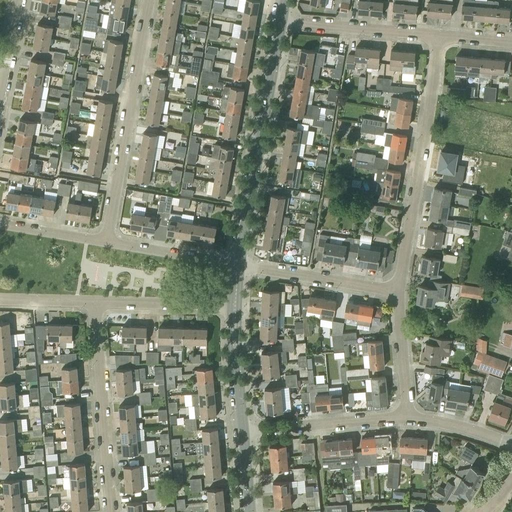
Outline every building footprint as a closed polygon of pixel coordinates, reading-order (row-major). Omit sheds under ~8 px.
[(58,2),(43,0),(42,0),(40,12),(55,15),(58,2)] [(181,0),(179,0),(167,0),(165,11),(178,13),(181,0)] [(246,0),(244,12),(257,14),(260,1),(254,0),(246,0)] [(350,0),(341,0),(340,11),(348,12),(350,0)] [(370,14),(371,0),(359,0),(358,13),(370,14)] [(383,0),(371,0),(370,14),(382,15),(383,0)] [(405,17),(405,0),(393,0),(392,16),(405,17)] [(418,0),(405,0),(405,17),(417,18),(418,0)] [(428,0),(427,15),(439,16),(440,0),(428,0)] [(440,0),(439,16),(451,17),(452,0),(440,0)] [(462,0),(461,18),(473,19),(474,0),(462,0)] [(478,0),(474,0),(473,19),(485,20),(487,1),(478,0)] [(487,1),(485,20),(497,21),(498,8),(494,8),(495,1),(487,1)] [(130,5),(112,2),(109,15),(127,18),(130,5)] [(498,8),(497,21),(509,22),(510,9),(498,8)] [(99,13),(97,12),(87,11),(84,29),(107,33),(107,28),(125,31),(127,18),(109,15),(107,28),(97,25),(99,13)] [(178,13),(165,11),(163,24),(176,26),(178,13)] [(257,14),(244,12),(242,25),(255,27),(257,14)] [(61,15),(60,21),(71,23),(72,17),(61,15)] [(71,23),(60,21),(59,27),(70,29),(71,23)] [(36,35),(51,38),(53,26),(38,23),(36,35)] [(176,26),(163,24),(161,37),(181,41),(182,41),(184,32),(175,31),(176,26)] [(255,27),(242,25),(240,38),(253,40),(255,27)] [(51,38),(36,35),(33,48),(48,50),(51,38)] [(181,41),(161,37),(158,50),(179,54),(181,41)] [(253,40),(240,38),(237,51),(251,53),(253,40)] [(103,51),(108,52),(121,54),(123,42),(105,39),(103,51)] [(367,67),(368,48),(356,47),(355,55),(354,66),(367,67)] [(380,49),(368,48),(367,67),(379,68),(380,49)] [(302,49),(299,62),(313,65),(315,51),(302,49)] [(180,54),(179,54),(158,50),(156,63),(169,66),(169,65),(177,67),(176,72),(199,76),(202,58),(193,56),(191,67),(178,65),(180,54)] [(402,70),(404,51),(391,50),(390,69),(401,70),(402,70)] [(55,51),(53,57),(64,59),(66,53),(55,51)] [(251,53),(237,51),(235,64),(248,66),(251,53)] [(416,52),(404,51),(402,70),(414,71),(414,65),(415,66),(416,52)] [(121,54),(108,52),(106,64),(119,66),(121,54)] [(338,54),(336,69),(342,70),(344,56),(338,54)] [(354,69),(354,66),(355,55),(348,55),(345,68),(354,69)] [(467,76),(469,57),(456,56),(455,75),(467,76)] [(64,59),(53,57),(52,63),(63,65),(64,59)] [(479,77),(481,58),(469,57),(467,76),(479,77)] [(211,59),(205,58),(202,76),(219,79),(220,72),(210,70),(211,59)] [(491,78),(493,59),(481,58),(479,77),(491,78)] [(29,71),(44,74),(46,62),(31,59),(29,71)] [(493,59),(491,78),(498,78),(498,72),(504,73),(505,60),(493,59)] [(320,66),(313,65),(299,62),(297,75),(310,77),(318,79),(320,66)] [(248,66),(235,64),(229,63),(227,76),(246,79),(248,66)] [(119,66),(106,64),(103,76),(117,78),(119,66)] [(342,70),(336,69),(333,68),(331,76),(340,78),(342,70)] [(27,83),(42,86),(49,87),(51,75),(44,74),(29,71),(27,83)] [(152,86),(165,88),(175,90),(175,86),(172,86),(174,77),(154,74),(152,86)] [(117,78),(103,76),(98,75),(96,87),(101,88),(101,89),(115,91),(117,78)] [(310,77),(297,75),(295,88),(308,91),(310,77)] [(219,79),(202,76),(200,83),(217,86),(219,79)] [(383,78),(382,91),(400,92),(400,86),(389,85),(390,79),(383,78)] [(74,87),(84,89),(85,81),(75,79),(74,87)] [(24,95),(40,98),(42,86),(27,83),(24,95)] [(401,85),(400,86),(400,92),(408,93),(409,86),(401,85)] [(165,88),(152,86),(150,98),(163,100),(165,88)] [(223,98),(242,101),(244,89),(225,86),(223,98)] [(466,86),(466,89),(465,96),(474,97),(476,87),(466,86)] [(84,89),(74,87),(73,95),(82,97),(84,89)] [(465,96),(466,89),(447,87),(447,94),(465,96)] [(308,91),(295,88),(292,102),(306,104),(308,91)] [(40,98),(24,95),(22,107),(37,110),(40,98)] [(394,103),(393,110),(411,113),(413,100),(391,96),(390,102),(394,103)] [(163,100),(150,98),(148,110),(161,112),(163,100)] [(242,101),(223,98),(221,110),(227,111),(240,114),(242,101)] [(97,112),(111,114),(113,102),(99,99),(97,112)] [(313,105),(306,104),(292,102),(290,115),(311,118),(313,105)] [(393,110),(390,109),(388,123),(409,126),(411,113),(393,110)] [(161,112),(148,110),(146,122),(159,125),(161,112)] [(43,111),(42,117),(53,119),(54,113),(43,111)] [(240,114),(227,111),(225,123),(238,126),(240,114)] [(95,124),(109,126),(111,114),(97,112),(95,124)] [(53,119),(42,117),(41,123),(52,125),(53,119)] [(161,124),(167,127),(170,120),(164,117),(161,124)] [(362,123),(385,127),(385,121),(363,117),(362,123)] [(314,118),(312,124),(332,128),(333,122),(314,118)] [(18,130),(33,133),(35,122),(20,119),(18,130)] [(89,135),(106,138),(109,126),(95,124),(91,123),(89,135)] [(238,126),(225,123),(222,136),(236,138),(238,126)] [(385,127),(362,123),(360,131),(383,135),(385,127)] [(332,128),(312,124),(311,131),(331,134),(332,128)] [(286,140),(299,142),(307,144),(309,130),(288,127),(286,140)] [(33,133),(18,130),(16,142),(31,145),(37,146),(39,136),(33,134),(33,133)] [(155,147),(157,135),(157,134),(144,132),(142,144),(155,147)] [(386,132),(384,145),(405,148),(407,136),(386,132)] [(87,147),(91,148),(104,150),(106,138),(89,135),(87,147)] [(188,152),(197,154),(201,136),(191,135),(188,152)] [(283,153),(297,155),(299,142),(286,140),(283,153)] [(31,145),(16,142),(13,155),(28,157),(31,145)] [(155,147),(142,144),(140,156),(153,159),(155,147)] [(212,157),(232,160),(234,148),(215,144),(212,157)] [(390,146),(388,159),(389,160),(403,162),(405,148),(384,145),(390,146)] [(89,160),(102,162),(104,150),(91,148),(89,160)] [(466,165),(456,163),(458,153),(441,150),(437,170),(443,171),(442,181),(463,184),(466,165)] [(375,162),(376,156),(376,154),(358,151),(357,153),(356,159),(375,162)] [(197,154),(188,152),(187,162),(196,164),(197,154)] [(283,153),(281,166),(294,168),(297,155),(283,153)] [(36,159),(28,157),(13,155),(11,167),(33,171),(36,159)] [(71,157),(62,155),(61,160),(62,160),(61,167),(70,168),(71,157)] [(153,159),(140,156),(138,169),(151,171),(153,159)] [(232,160),(212,157),(207,156),(205,167),(216,169),(216,170),(230,172),(232,160)] [(355,166),(370,169),(373,169),(374,167),(375,162),(356,159),(355,166)] [(100,174),(102,162),(89,160),(87,172),(100,174)] [(294,168),(281,166),(279,179),(292,182),(294,168)] [(401,172),(388,170),(378,168),(376,180),(379,180),(379,181),(399,185),(401,172)] [(156,172),(151,171),(138,169),(135,181),(154,184),(156,172)] [(230,172),(216,170),(214,182),(228,184),(230,172)] [(22,183),(24,175),(10,172),(10,173),(9,179),(17,180),(17,182),(22,183)] [(367,196),(367,192),(364,192),(365,187),(360,186),(362,180),(353,178),(351,193),(367,196)] [(83,181),(82,190),(97,192),(99,184),(83,181)] [(228,184),(214,182),(209,181),(206,193),(226,197),(228,184)] [(399,185),(379,181),(376,194),(396,198),(399,185)] [(186,189),(187,182),(183,182),(181,194),(193,196),(194,190),(186,189)] [(18,209),(20,194),(22,186),(16,185),(15,193),(8,191),(6,207),(18,209)] [(474,197),(475,190),(458,186),(457,193),(474,197)] [(435,187),(432,202),(448,205),(451,190),(435,187)] [(147,201),(149,193),(134,190),(133,196),(142,197),(142,200),(147,201)] [(320,195),(305,192),(301,191),(300,197),(310,199),(319,201),(320,195)] [(30,211),(32,196),(20,194),(18,209),(30,211)] [(270,208),(283,210),(287,211),(290,197),(272,194),(270,208)] [(167,196),(161,195),(158,210),(159,211),(164,211),(167,196)] [(42,213),(44,198),(32,196),(30,211),(42,213)] [(170,212),(173,197),(167,196),(164,211),(170,212)] [(44,198),(42,213),(54,215),(56,200),(44,198)] [(77,219),(80,203),(68,201),(66,217),(77,219)] [(429,217),(444,220),(446,220),(447,214),(452,215),(453,207),(448,206),(448,205),(432,202),(429,217)] [(80,203),(77,219),(90,221),(92,206),(80,203)] [(361,203),(359,211),(368,213),(370,204),(361,203)] [(384,215),(385,207),(377,206),(376,214),(384,215)] [(283,210),(270,208),(267,221),(288,225),(290,218),(282,216),(283,210)] [(162,225),(164,211),(159,211),(158,217),(145,215),(142,230),(154,232),(156,224),(162,225)] [(169,219),(170,212),(164,211),(162,225),(168,226),(166,234),(179,236),(181,221),(169,219)] [(130,228),(142,230),(145,215),(133,213),(130,228)] [(453,226),(470,229),(471,222),(454,219),(454,220),(453,226)] [(181,221),(179,236),(190,238),(193,223),(181,221)] [(288,225),(267,221),(265,234),(285,237),(287,225),(288,226),(288,225)] [(306,221),(305,228),(314,229),(315,223),(306,221)] [(193,223),(190,238),(202,240),(205,225),(193,223)] [(205,225),(202,240),(214,242),(217,227),(205,225)] [(453,226),(452,232),(469,235),(470,229),(453,226)] [(314,229),(305,228),(304,233),(302,241),(303,241),(312,242),(314,229)] [(447,247),(449,231),(442,230),(428,228),(425,243),(447,247)] [(285,237),(265,234),(263,247),(282,251),(285,237)] [(322,259),(333,261),(336,243),(330,242),(331,235),(321,234),(318,251),(323,252),(322,259)] [(336,243),(333,261),(344,263),(345,256),(351,257),(355,237),(348,236),(343,240),(342,244),(336,243)] [(355,237),(351,257),(357,258),(356,265),(367,266),(370,249),(371,242),(360,240),(360,238),(355,237)] [(303,241),(302,241),(295,239),(294,243),(297,247),(302,248),(303,241)] [(312,242),(303,241),(302,248),(301,254),(310,255),(312,242)] [(370,249),(367,266),(378,268),(379,261),(385,262),(387,248),(382,247),(381,250),(370,249)] [(456,262),(458,255),(444,253),(443,260),(456,262)] [(430,279),(441,281),(442,275),(437,274),(439,259),(423,256),(420,271),(431,273),(430,279)] [(450,282),(441,281),(430,279),(429,279),(428,287),(420,286),(417,302),(434,304),(436,297),(447,299),(450,282)] [(478,298),(478,287),(462,285),(461,296),(478,298)] [(263,290),(262,302),(278,303),(279,291),(263,290)] [(303,322),(304,327),(305,333),(304,333),(305,336),(310,335),(308,310),(321,312),(323,298),(310,296),(310,298),(301,298),(302,309),(303,322)] [(323,298),(321,312),(320,317),(333,320),(336,300),(323,298)] [(285,303),(278,303),(262,302),(262,314),(278,314),(285,315),(285,303)] [(345,316),(358,318),(360,304),(347,302),(345,316)] [(360,304),(358,318),(357,324),(370,326),(373,306),(360,304)] [(383,308),(374,307),(373,316),(381,317),(383,308)] [(278,314),(262,314),(261,326),(277,327),(278,314)] [(25,333),(33,333),(32,319),(27,319),(27,327),(24,328),(25,333)] [(0,322),(0,335),(10,334),(9,322),(0,322)] [(35,340),(60,340),(61,324),(48,324),(48,326),(35,325),(35,340)] [(61,324),(60,340),(60,347),(67,347),(67,340),(73,340),(73,325),(61,324)] [(122,341),(134,342),(135,326),(122,326),(122,341)] [(135,326),(134,342),(147,342),(147,327),(135,326)] [(277,327),(261,326),(260,338),(276,339),(277,327)] [(158,342),(157,350),(171,350),(171,343),(171,327),(159,327),(159,342),(158,342)] [(171,327),(171,343),(174,343),(174,350),(182,350),(183,343),(183,328),(171,327)] [(183,328),(183,343),(195,343),(195,328),(183,328)] [(195,328),(195,343),(207,344),(208,328),(195,328)] [(339,347),(344,346),(344,338),(357,337),(356,332),(343,333),(338,333),(339,347)] [(33,333),(25,333),(14,334),(14,340),(25,339),(26,343),(34,342),(33,333)] [(345,351),(344,346),(339,347),(338,333),(333,333),(333,335),(334,352),(345,351)] [(10,334),(0,335),(0,347),(12,347),(10,334)] [(423,350),(421,359),(440,362),(442,354),(446,354),(448,347),(450,347),(451,340),(430,336),(428,351),(423,350)] [(344,346),(345,351),(345,356),(349,356),(348,343),(357,342),(357,337),(344,338),(344,346)] [(364,355),(370,355),(383,353),(382,340),(363,342),(364,355)] [(12,347),(0,347),(0,359),(13,358),(12,347)] [(262,353),(263,365),(279,363),(278,351),(262,353)] [(56,363),(61,363),(60,354),(55,355),(55,357),(53,357),(53,358),(43,359),(42,352),(37,352),(38,364),(55,362),(56,363)] [(60,354),(61,363),(71,362),(77,361),(76,353),(60,354)] [(383,353),(370,355),(371,368),(385,367),(383,353)] [(484,390),(497,395),(503,378),(501,377),(507,362),(484,354),(479,369),(490,373),(484,390)] [(133,364),(134,356),(115,355),(116,365),(129,363),(133,364)] [(13,358),(0,359),(0,371),(14,370),(13,358)] [(37,374),(36,361),(31,362),(32,368),(25,369),(26,375),(37,374)] [(61,363),(56,363),(56,368),(62,368),(63,380),(78,379),(77,366),(72,367),(71,362),(61,363)] [(279,363),(263,365),(264,377),(280,376),(279,363)] [(154,366),(155,379),(164,378),(163,365),(154,366)] [(425,365),(424,372),(444,375),(445,368),(425,365)] [(166,368),(167,384),(175,383),(175,375),(182,374),(181,366),(166,368)] [(116,370),(117,382),(132,381),(132,380),(140,379),(139,368),(116,370)] [(197,369),(198,381),(213,380),(212,368),(197,369)] [(330,408),(329,394),(328,383),(314,384),(313,369),(308,370),(310,392),(310,397),(311,402),(311,411),(317,411),(317,409),(330,408)] [(29,381),(30,388),(38,387),(37,374),(26,375),(26,381),(29,381)] [(372,378),(373,390),(387,389),(385,377),(372,378)] [(164,378),(155,379),(140,380),(140,383),(156,381),(156,384),(159,384),(160,396),(166,395),(164,378)] [(78,379),(63,380),(58,381),(59,385),(56,386),(57,394),(65,394),(65,392),(79,391),(78,379)] [(213,380),(198,381),(199,393),(214,392),(213,380)] [(132,381),(117,382),(118,394),(133,393),(132,381)] [(432,381),(429,399),(440,401),(443,383),(432,381)] [(0,383),(0,390),(1,396),(16,395),(15,382),(0,383)] [(459,389),(457,406),(468,408),(469,397),(478,398),(482,387),(471,385),(470,391),(459,389)] [(49,389),(49,386),(40,386),(42,400),(53,399),(53,392),(52,392),(51,391),(50,390),(49,389)] [(457,406),(459,389),(448,387),(446,405),(457,406)] [(265,389),(266,401),(282,400),(281,388),(265,389)] [(387,389),(373,390),(366,391),(367,405),(388,403),(387,389)] [(214,392),(199,393),(191,394),(192,406),(200,405),(215,404),(214,392)] [(329,394),(330,408),(343,407),(342,393),(329,394)] [(16,395),(1,396),(2,408),(23,406),(22,395),(16,395)] [(505,398),(497,395),(489,417),(504,423),(510,407),(503,404),(505,398)] [(282,400),(266,401),(267,413),(283,412),(282,400)] [(66,417),(81,415),(80,403),(65,404),(66,417)] [(215,404),(200,405),(192,406),(188,406),(189,418),(184,418),(185,424),(197,424),(196,417),(201,417),(217,416),(215,404)] [(52,418),(51,405),(42,405),(43,418),(52,418)] [(119,406),(120,418),(135,417),(134,405),(119,406)] [(81,415),(66,417),(67,428),(82,427),(81,415)] [(142,416),(135,417),(120,418),(121,430),(136,429),(143,428),(142,416)] [(0,420),(0,433),(15,432),(22,431),(21,419),(0,420)] [(82,427),(67,428),(67,440),(83,439),(82,427)] [(202,429),(203,442),(219,440),(218,428),(202,429)] [(136,429),(121,430),(122,442),(137,441),(136,429)] [(15,432),(0,433),(0,438),(1,445),(16,444),(15,432)] [(388,436),(375,437),(377,463),(389,462),(389,456),(389,450),(388,436)] [(377,463),(375,437),(362,438),(363,452),(358,452),(359,465),(360,478),(366,478),(365,465),(377,463)] [(413,458),(414,438),(401,437),(400,450),(401,450),(400,457),(413,458)] [(446,446),(450,441),(445,437),(441,441),(446,446)] [(414,438),(413,458),(413,459),(425,460),(424,473),(429,473),(432,455),(426,454),(427,439),(414,438)] [(83,439),(67,440),(61,441),(62,448),(68,447),(68,453),(84,452),(83,439)] [(352,458),(354,458),(352,439),(339,440),(341,466),(352,466),(352,458)] [(219,440),(203,442),(196,443),(197,454),(204,454),(220,452),(219,440)] [(341,468),(341,466),(339,440),(320,442),(322,463),(329,462),(330,469),(341,468)] [(53,441),(45,442),(47,460),(58,459),(58,453),(54,453),(53,441)] [(137,441),(122,442),(123,454),(138,453),(138,451),(146,450),(145,441),(137,441)] [(302,455),(311,455),(315,454),(314,442),(301,443),(302,455)] [(16,444),(1,445),(2,457),(17,456),(16,444)] [(181,444),(172,444),(173,456),(186,455),(185,451),(181,451),(181,444)] [(270,446),(271,458),(287,457),(286,444),(270,446)] [(473,464),(479,453),(465,446),(459,456),(473,464)] [(220,452),(204,454),(205,465),(221,464),(220,452)] [(17,456),(2,457),(3,469),(18,468),(17,456)] [(287,457),(271,458),(272,470),(288,469),(287,457)] [(65,477),(70,477),(85,476),(84,463),(69,465),(70,470),(64,471),(65,477)] [(221,464),(205,465),(207,478),(222,476),(221,464)] [(124,467),(125,479),(140,478),(139,465),(124,467)] [(455,474),(457,475),(477,486),(485,473),(471,465),(470,468),(459,470),(458,469),(455,474)] [(182,467),(174,468),(175,484),(183,484),(182,467)] [(477,486),(457,475),(453,483),(448,481),(444,488),(440,486),(435,495),(447,501),(452,492),(461,496),(462,494),(470,499),(477,486)] [(85,476),(70,477),(71,489),(86,488),(85,476)] [(140,478),(125,479),(126,491),(141,490),(140,478)] [(5,493),(20,492),(28,491),(27,479),(4,481),(5,493)] [(274,495),(290,493),(297,493),(297,486),(290,487),(289,481),(273,482),(274,495)] [(86,488),(71,489),(72,501),(87,499),(86,488)] [(208,489),(209,502),(224,501),(223,488),(208,489)] [(314,491),(306,491),(308,510),(320,510),(319,490),(314,491)] [(20,492),(5,493),(6,505),(21,504),(20,492)] [(290,493),(274,495),(275,507),(291,506),(290,493)] [(326,497),(327,505),(343,504),(343,495),(343,493),(336,493),(336,497),(326,497)] [(87,499),(72,501),(73,511),(86,511),(88,511),(87,499)] [(224,511),(224,501),(209,502),(205,502),(206,508),(209,508),(209,511),(224,511)] [(59,511),(59,502),(50,503),(50,511),(59,511)] [(127,511),(143,511),(142,502),(127,503),(127,511)]
